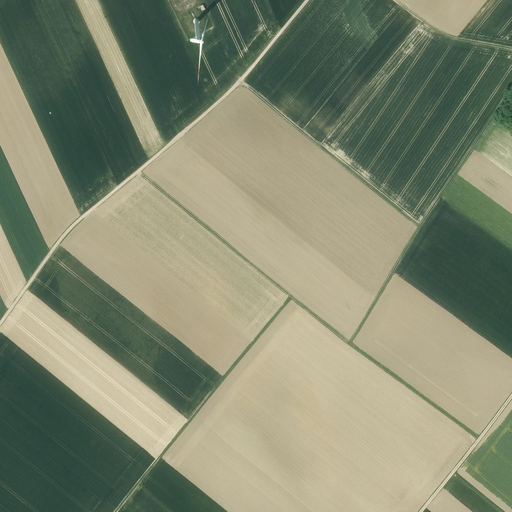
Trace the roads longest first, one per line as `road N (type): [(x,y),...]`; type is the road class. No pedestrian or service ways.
road 1 (track): [(241,81),(418,226),(349,344),(479,439)]
road 2 (track): [(308,0),(241,81),(66,233),(0,325)]
road 3 (track): [(290,296),(115,511)]
road 4 (track): [(349,344),(137,172)]
road 5 (track): [(418,226),(507,96)]
road 6 (track): [(420,511),(511,396)]
